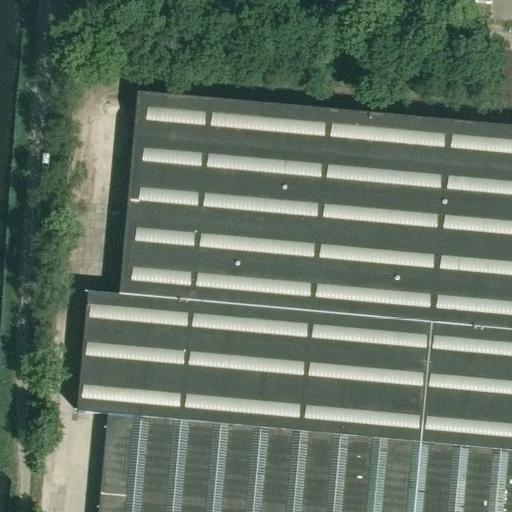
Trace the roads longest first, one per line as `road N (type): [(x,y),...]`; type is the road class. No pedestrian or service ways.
road 1 (track): [(22,511),(30,171),(44,0)]
road 2 (unclassified): [(511,42),(53,0)]
